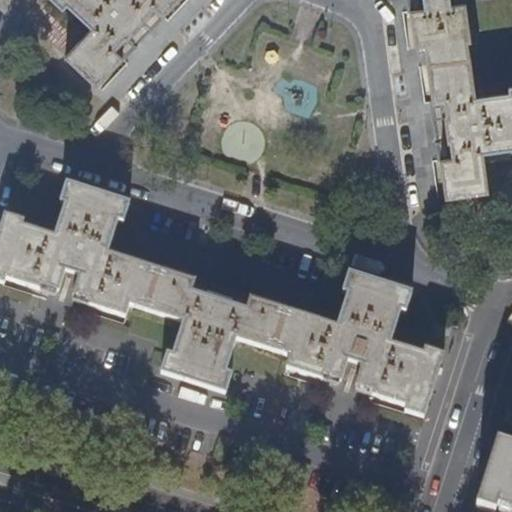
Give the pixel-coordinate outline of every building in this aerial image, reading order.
[(50,0),(62,12),(68,6),(93,29),(66,59),(96,87),(133,48),(135,49),(143,41),(151,32),(150,29),(178,0),(50,0)] [(404,0),(407,13),(409,13),(414,51),(424,50),(433,118),(430,119),(432,132),(434,144),(437,144),(444,197),(488,192),(483,152),(511,148),(511,87),(511,88),(511,93),(475,99),(468,44),(471,43),(465,4),(468,3),(467,0),(404,0)] [(424,419),(444,355),(425,349),(423,354),(390,344),(400,313),(403,314),(409,295),(348,275),(342,294),(346,296),(336,327),(233,295),(234,293),(222,289),(210,285),(209,287),(106,256),(117,223),(122,225),(129,204),(65,184),(59,205),(66,207),(55,239),(20,227),(22,222),(5,217),(0,231),(0,285),(2,286),(5,281),(38,292),(40,288),(62,295),(87,303),(85,307),(124,319),(128,307),(185,325),(174,359),(168,357),(162,376),(226,397),(233,377),(226,375),(237,341),(290,357),(286,369),(321,381),(323,377),(348,384),(372,392),(371,396),(406,407),(404,413),(424,419)] [(491,511),(507,465),(511,449),(498,445),(478,508),(489,511),(491,511)] [(511,449),(507,465),(491,511),(498,511),(500,506),(511,509),(511,449)]
